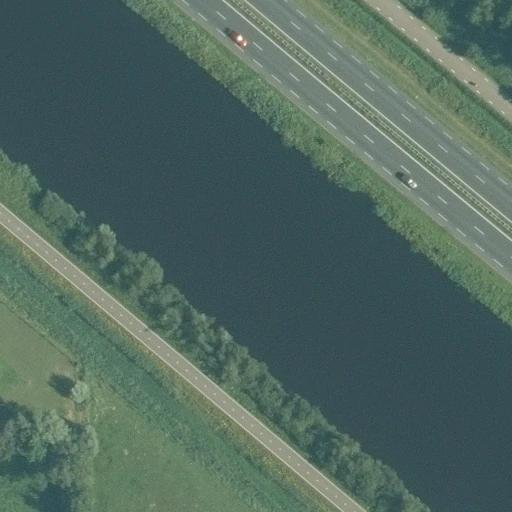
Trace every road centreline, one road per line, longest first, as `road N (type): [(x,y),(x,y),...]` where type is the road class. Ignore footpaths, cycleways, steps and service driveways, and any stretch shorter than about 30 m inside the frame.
road 1 (trunk): [(206,0),(511,254)]
road 2 (trunk): [(511,202),(269,0)]
road 3 (unclassified): [(388,0),(511,103)]
